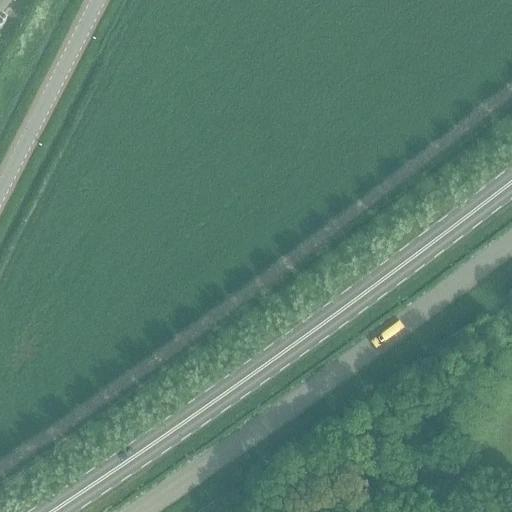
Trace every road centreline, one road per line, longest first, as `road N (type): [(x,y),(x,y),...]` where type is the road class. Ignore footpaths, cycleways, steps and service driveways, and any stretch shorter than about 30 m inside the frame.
road 1 (primary): [(56,511),(511,186)]
road 2 (tertiary): [(129,511),(511,238)]
road 3 (unclassified): [(0,188),(96,0)]
